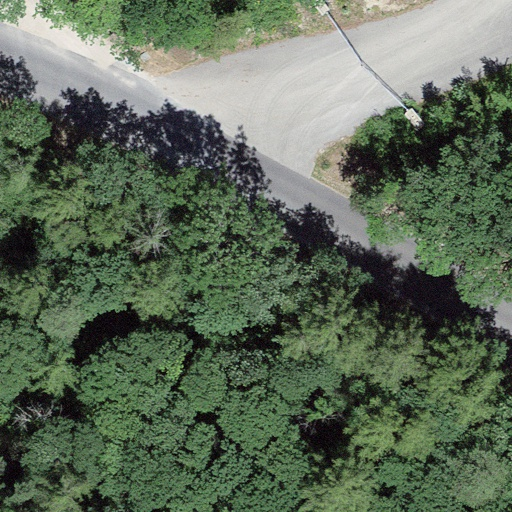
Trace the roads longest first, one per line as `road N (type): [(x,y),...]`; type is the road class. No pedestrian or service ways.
road 1 (tertiary): [(511,327),(303,209),(0,65)]
road 2 (track): [(25,0),(156,136)]
